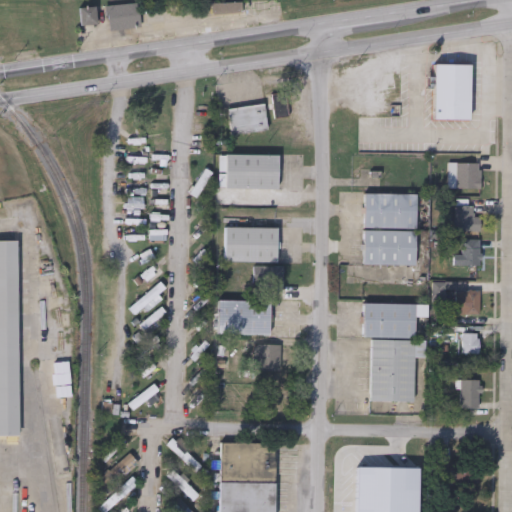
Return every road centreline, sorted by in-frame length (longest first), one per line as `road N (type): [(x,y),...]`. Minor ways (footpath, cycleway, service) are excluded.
road 1 (secondary): [(0,104),(511,21)]
road 2 (residential): [(509,0),(505,511)]
road 3 (residential): [(323,22),(316,511)]
road 4 (residential): [(181,43),(171,424),(151,445),(149,511)]
road 5 (residential): [(506,435),(171,424)]
road 6 (secondary): [(323,22),(0,70)]
